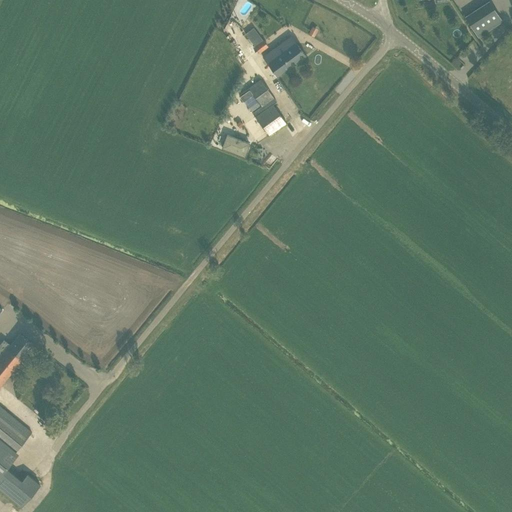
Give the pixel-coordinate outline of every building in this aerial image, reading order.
[(467,19),(482,41),(502,27),(487,5),(467,19)] [(313,37),(318,29),(312,26),(308,34),(313,37)] [(263,41),(255,47),(259,52),(267,46),(263,41)] [(276,49),(263,58),(277,76),(305,55),(296,43),(280,54),(276,49)] [(244,48),(238,52),(244,62),(250,59),(244,48)] [(252,113),(255,117),(268,135),(286,123),(276,109),(273,105),(277,102),(274,98),(261,79),(248,88),(261,106),(252,113)] [(249,90),(239,97),(243,101),(252,95),(252,94),(249,90)] [(248,108),(250,112),(260,105),(257,101),(257,102),(248,108)] [(226,135),(221,148),(243,157),(249,144),(226,135)] [(0,474),(6,467),(18,453),(16,451),(31,432),(0,406),(0,384),(33,344),(25,338),(19,333),(10,345),(4,340),(0,344),(0,474)] [(6,467),(0,474),(0,489),(21,507),(40,484),(27,473),(21,480),(6,467)]
